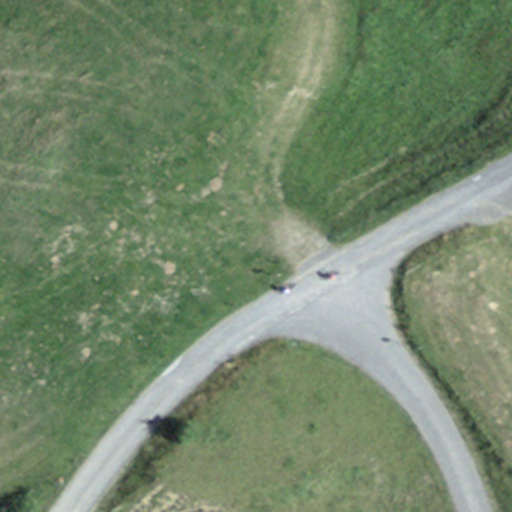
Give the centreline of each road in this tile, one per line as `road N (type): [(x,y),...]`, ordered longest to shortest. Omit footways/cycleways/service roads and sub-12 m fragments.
road 1 (unclassified): [(68,511),(138,420),(229,340),(511,170)]
road 2 (track): [(465,511),(449,458),(328,281)]
